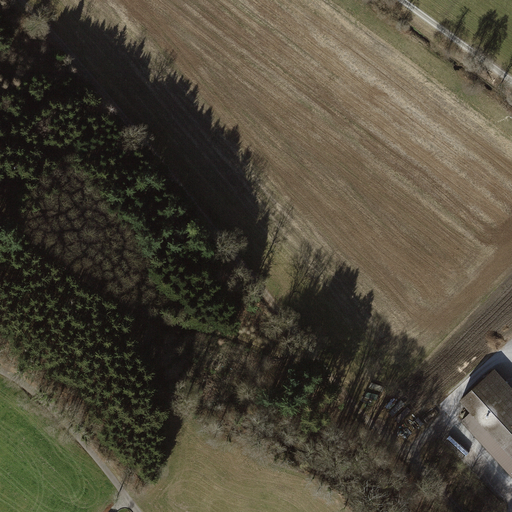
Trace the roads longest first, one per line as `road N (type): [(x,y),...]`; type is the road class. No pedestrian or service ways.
road 1 (track): [(458,511),(313,357),(103,91),(16,0)]
road 2 (track): [(306,348),(149,309),(0,182)]
road 3 (unclassified): [(138,511),(75,432),(0,371)]
road 4 (track): [(398,0),(511,81)]
